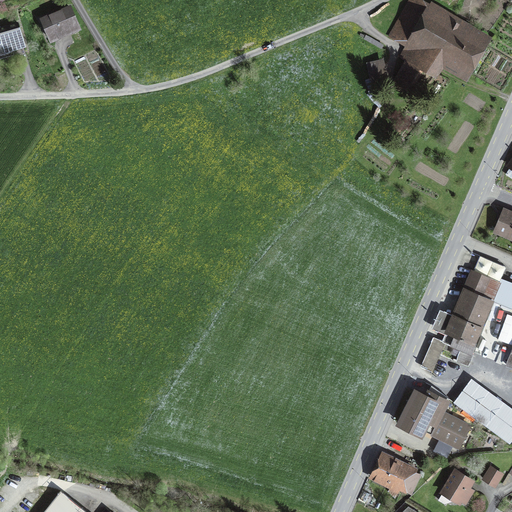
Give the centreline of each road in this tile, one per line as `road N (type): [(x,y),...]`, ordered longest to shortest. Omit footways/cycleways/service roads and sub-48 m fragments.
road 1 (tertiary): [(481,186),(341,511)]
road 2 (unclassified): [(132,90),(197,75),(381,0)]
road 3 (unclassified): [(0,97),(132,90)]
road 4 (residential): [(15,497),(39,482),(108,498),(125,511)]
